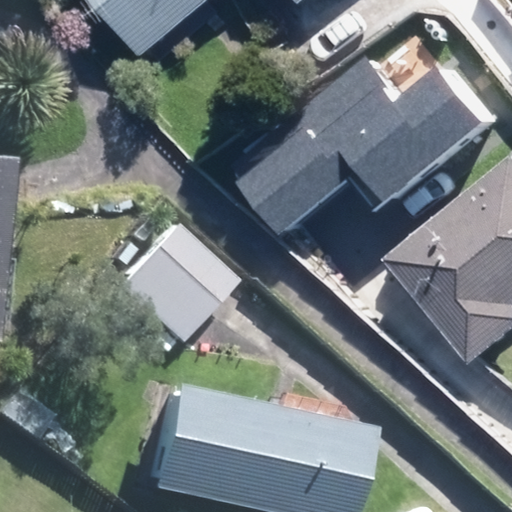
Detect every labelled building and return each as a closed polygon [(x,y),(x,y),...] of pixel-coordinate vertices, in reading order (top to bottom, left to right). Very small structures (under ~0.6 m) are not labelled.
[(121,0),(158,47),(219,0),(121,0)] [(389,235),(406,256),(488,355),(511,335),(511,148),(505,140),(389,235)] [(0,332),(4,333),(15,146),(0,144),(0,332)] [(245,273),(179,213),(116,281),(181,341),(245,273)] [(359,511),(378,415),(179,376),(159,480),(322,511),(359,511)]
